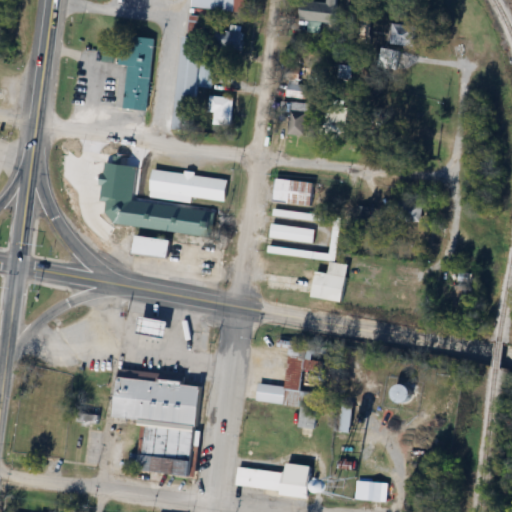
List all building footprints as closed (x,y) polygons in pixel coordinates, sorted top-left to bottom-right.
[(255,0),(195,0),(195,9),(255,14),(255,0)] [(302,20),(309,21),(308,32),(323,33),(324,27),(334,28),(337,0),(327,0),(327,4),(304,2),(302,20)] [(423,29),(398,22),(392,42),(417,49),(423,29)] [(244,32),(217,32),(217,50),(244,50),(244,32)] [(124,109),(148,111),(154,39),(123,36),(121,66),(128,66),(124,109)] [(198,87),(212,88),(214,66),(202,64),(204,39),(185,37),(176,129),(194,131),(198,87)] [(295,95),(304,98),(307,88),(297,85),(295,95)] [(234,97),(211,97),(211,113),(215,113),(214,125),(233,125),(234,97)] [(346,138),(347,107),(326,107),(325,137),(346,138)] [(291,135),(307,135),(307,109),(291,109),(291,135)] [(418,144),(431,144),(431,118),(418,118),(418,144)] [(193,197),(227,201),(230,179),(154,169),(151,197),(192,202),(193,197)] [(276,202),(313,205),(315,182),(278,179),(276,202)] [(396,222),(423,223),(423,203),(397,202),(396,222)] [(135,254),(171,258),(172,239),(156,238),(159,208),(140,206),(135,254)] [(374,207),(356,207),(356,224),(374,224),(374,207)] [(114,240),(126,227),(114,216),(116,214),(110,208),(96,224),(114,240)] [(316,229),(273,224),(271,238),(314,243),(316,229)] [(315,297),(346,301),(350,264),(336,263),(340,227),(334,226),(331,253),(271,246),(270,253),(331,261),(329,275),(318,273),(315,297)] [(138,313),(135,332),(164,336),(167,318),(138,313)] [(116,367),(111,413),(137,416),(133,451),(140,452),(138,467),(188,473),(191,445),(197,446),(199,430),(195,430),(200,384),(181,382),(182,374),(116,367)] [(243,437),(292,440),(293,423),(274,422),(274,405),(301,406),(300,428),(320,430),(321,393),(302,393),(303,371),(262,369),(260,401),(245,400),(243,437)] [(390,402),(414,402),(414,383),(390,383),(390,402)] [(354,405),(338,404),(335,432),(351,434),(354,405)] [(244,453),(277,460),(280,444),(247,437),(244,453)] [(285,460),(284,468),(281,468),(280,471),(234,466),(232,483),(278,488),(277,493),(307,496),(310,463),(285,460)] [(377,501),(387,502),(388,484),(378,484),(377,501)]
